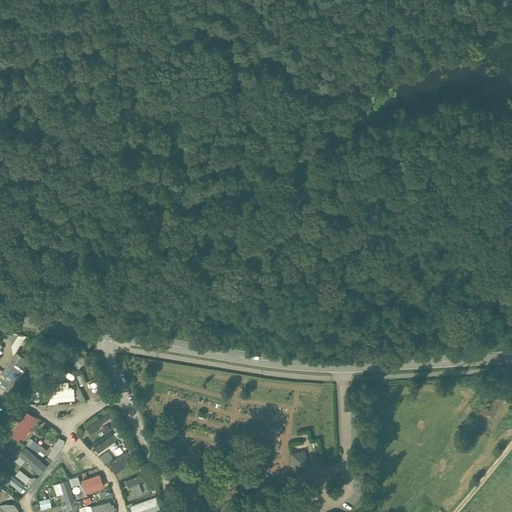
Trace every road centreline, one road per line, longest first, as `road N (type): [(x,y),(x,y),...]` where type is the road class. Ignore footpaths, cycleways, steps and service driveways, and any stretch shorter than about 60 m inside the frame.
road 1 (tertiary): [(113,335),(310,365),(511,358)]
road 2 (unclassified): [(113,335),(110,366),(174,511)]
